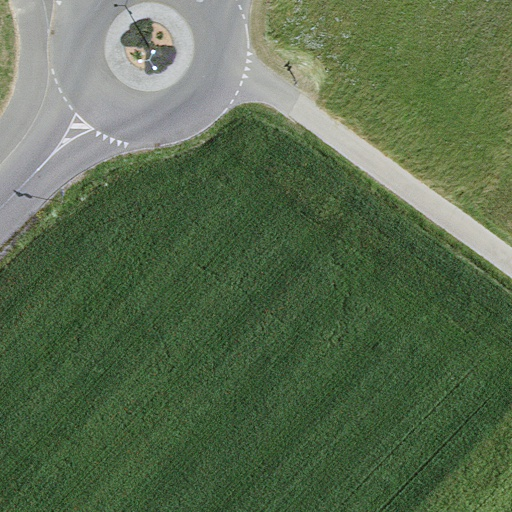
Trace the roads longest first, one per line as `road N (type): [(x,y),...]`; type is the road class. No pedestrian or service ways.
road 1 (track): [(293,102),(511,258)]
road 2 (tertiary): [(93,103),(143,125),(195,110),(225,66),(228,38),(212,0)]
road 3 (tertiary): [(0,208),(93,103)]
